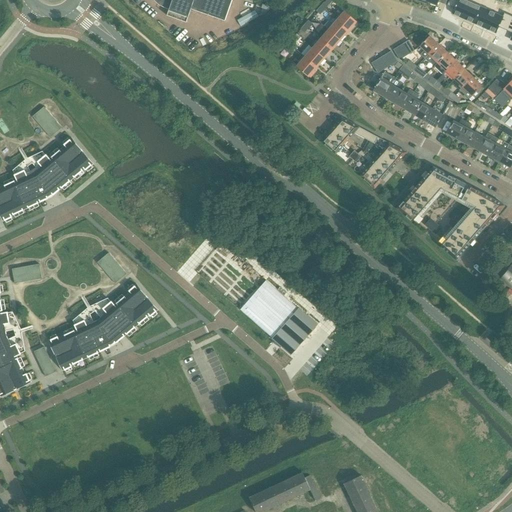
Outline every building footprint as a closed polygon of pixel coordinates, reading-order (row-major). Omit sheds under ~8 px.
[(166,6),(170,7),(169,9),(170,10),(170,7),(189,14),(188,16),(189,16),(191,9),(225,21),(232,0),(157,0),(160,3),(166,6)] [(449,0),(447,5),(455,8),(452,14),(474,24),(481,7),(465,0),(449,0)] [(257,3),(256,7),(268,11),(270,7),(257,3)] [(481,7),(474,24),(496,34),(499,27),(506,30),(511,17),(511,16),(504,13),(503,17),(481,7)] [(255,11),(237,21),(241,27),(258,17),(255,11)] [(338,16),(335,20),(337,22),(347,31),(355,22),(345,12),(340,18),(338,16)] [(337,22),(329,31),(340,40),(347,31),(337,22)] [(322,24),(316,30),(324,37),(321,40),(332,49),(340,40),(329,31),(322,24)] [(429,36),(420,46),(421,47),(424,50),(421,54),(425,58),(438,44),(429,36)] [(321,40),(313,49),(324,58),(332,49),(321,40)] [(408,41),(403,44),(410,54),(416,50),(410,40),(408,41)] [(403,44),(399,47),(405,57),(410,54),(403,44)] [(438,44),(425,58),(429,62),(433,58),(437,63),(447,53),(438,44)] [(308,45),(301,54),(305,58),(316,67),(324,58),(313,49),(308,45)] [(405,57),(399,47),(394,50),(400,60),(405,57)] [(391,52),(386,54),(392,65),(397,62),(391,52)] [(437,63),(434,66),(442,75),(446,71),(455,61),(447,53),(437,63)] [(386,54),(381,57),(387,68),(392,65),(386,54)] [(381,57),(376,60),(383,71),(387,68),(381,57)] [(299,65),(297,67),(308,76),(316,67),(305,58),(299,65)] [(383,71),(376,60),(372,63),(378,73),(383,71)] [(409,61),(406,65),(414,71),(417,67),(409,61)] [(455,61),(446,71),(455,80),(465,70),(455,61)] [(455,80),(452,83),(461,91),(473,78),(465,70),(455,80)] [(374,91),(373,93),(377,95),(378,93),(384,97),(391,85),(395,78),(384,72),(373,91),(374,91)] [(427,74),(423,78),(433,85),(436,81),(427,74)] [(436,81),(433,85),(443,92),(446,89),(439,84),(445,78),(443,75),(436,81)] [(473,78),(461,91),(469,99),(472,101),(474,98),(482,90),(484,89),(481,87),(482,86),(473,78)] [(488,89),(492,93),(501,84),(496,80),(488,89)] [(510,101),(511,98),(511,80),(505,88),(501,92),(510,101)] [(492,93),(496,97),(501,92),(505,88),(501,84),(492,93)] [(391,85),(384,97),(395,103),(402,91),(391,85)] [(446,89),(443,92),(453,100),(456,96),(446,89)] [(402,91),(395,103),(405,109),(414,93),(409,90),(407,94),(402,91)] [(414,93),(405,109),(415,115),(422,103),(416,100),(419,96),(414,93)] [(490,114),(495,118),(497,114),(492,110),(477,100),(474,104),(490,114)] [(444,113),(449,116),(455,105),(450,102),(444,113)] [(422,103),(415,115),(425,121),(432,109),(422,103)] [(455,105),(449,116),(454,119),(460,109),(455,105)] [(44,107),(33,116),(50,138),(62,128),(44,107)] [(432,109),(425,121),(436,127),(443,115),(441,114),(432,109)] [(342,118),(335,125),(350,138),(354,133),(368,141),(371,134),(342,118)] [(446,133),(457,139),(467,122),(461,119),(459,124),(453,121),(446,133)] [(457,139),(468,145),(475,133),(469,130),(472,125),(467,122),(457,139)] [(335,125),(328,133),(343,146),(350,138),(335,125)] [(511,132),(505,128),(502,132),(511,138),(511,132)] [(328,133),(321,142),(335,154),(343,146),(328,133)] [(468,145),(478,151),(485,138),(475,133),(468,145)] [(478,151),(489,156),(496,144),(498,139),(488,133),(485,138),(478,151)] [(0,214),(3,221),(12,217),(11,216),(48,198),(47,197),(52,194),(53,195),(84,169),(85,170),(92,164),(71,139),(64,145),(65,146),(50,159),(46,155),(38,162),(41,167),(38,169),(36,167),(30,172),(31,174),(27,176),(25,171),(14,176),(17,180),(0,188),(0,214)] [(501,147),(496,144),(489,156),(500,162),(508,146),(509,145),(504,142),(501,147)] [(389,143),(382,151),(396,164),(406,152),(389,143)] [(508,146),(500,162),(510,168),(511,164),(511,152),(511,153),(511,151),(511,146),(509,145),(508,146)] [(382,151),(375,159),(389,172),(396,164),(382,151)] [(375,159),(368,168),(382,180),(389,172),(375,159)] [(433,167),(397,208),(412,222),(441,189),(458,198),(466,184),(433,167)] [(368,168),(360,176),(374,189),(382,180),(368,168)] [(475,207),(441,247),(456,260),(504,205),(469,186),(461,200),(475,207)] [(109,253),(97,262),(115,284),(126,274),(109,253)] [(501,261),(497,265),(501,269),(505,264),(501,261)] [(39,264),(12,269),(15,284),(42,279),(39,264)] [(507,270),(501,278),(511,288),(511,274),(511,273),(511,272),(511,264),(509,268),(507,270)] [(266,281),(240,310),(272,338),(272,339),(275,341),(281,347),(290,354),(317,324),(299,308),(298,309),(266,281)] [(157,310),(136,285),(129,291),(130,292),(115,305),(112,302),(103,309),(106,313),(97,320),(87,325),(85,321),(74,326),(76,330),(58,338),(58,337),(49,341),(63,371),(72,367),(71,365),(111,346),(110,345),(115,342),(116,343),(149,315),(150,316),(157,310)] [(0,395),(1,396),(30,382),(26,374),(25,374),(16,356),(21,354),(16,344),(11,346),(6,336),(4,324),(9,323),(7,312),(2,313),(0,299),(0,293),(0,290),(0,395)] [(44,347),(34,352),(45,377),(56,372),(44,347)] [(302,473),(292,478),(300,495),(310,490),(315,501),(321,498),(310,475),(305,478),(302,473)] [(344,484),(349,494),(366,486),(361,476),(344,484)] [(292,478),(281,482),(289,500),(300,495),(292,478)] [(281,482),(271,487),(279,505),(289,500),(281,482)] [(349,494),(354,505),(371,496),(366,486),(349,494)] [(271,487),(260,492),(268,510),(279,505),(271,487)] [(263,511),(268,510),(260,492),(250,497),(256,511),(263,511)] [(354,505),(357,511),(365,511),(376,507),(371,496),(354,505)]
